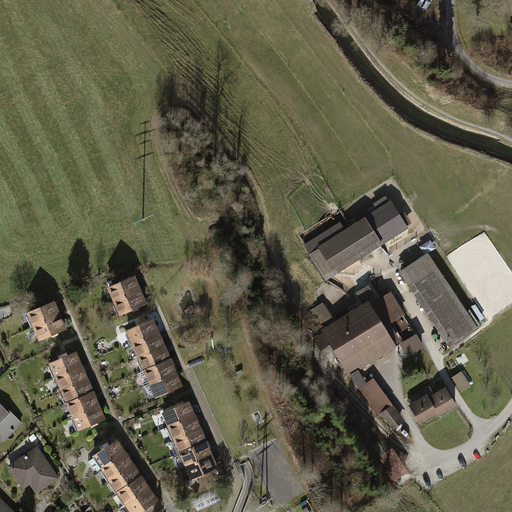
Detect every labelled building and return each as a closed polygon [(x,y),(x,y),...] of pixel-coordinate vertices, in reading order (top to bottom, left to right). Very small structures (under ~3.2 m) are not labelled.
[(311,250),(330,280),(407,231),(388,202),(311,250)] [(399,275),(448,347),(477,328),(428,255),(399,275)] [(138,283),(110,294),(116,307),(144,295),(138,283)] [(144,295),(116,307),(121,321),(149,309),(144,295)] [(371,307),(369,303),(322,331),(348,374),(394,346),(383,328),(403,316),(391,295),(371,307)] [(58,307),(30,318),(36,331),(63,321),(58,307)] [(36,331),(41,344),(68,334),(63,321),(36,331)] [(157,327),(130,338),(135,350),(162,339),(157,327)] [(162,339),(135,350),(140,363),(168,351),(162,339)] [(168,351),(140,363),(147,379),(174,368),(168,351)] [(80,358),(53,370),(58,383),(85,371),(80,358)] [(147,379),(153,392),(180,381),(174,368),(147,379)] [(58,383),(63,395),(91,384),(85,371),(58,383)] [(461,373),(452,379),(462,393),(471,387),(461,373)] [(376,380),(361,391),(380,418),(383,416),(394,432),(405,424),(393,408),(396,407),(376,380)] [(153,392),(158,404),(185,393),(180,381),(153,392)] [(91,384),(63,395),(68,408),(96,396),(91,384)] [(444,389),(428,399),(436,414),(438,416),(454,407),(444,389)] [(96,396),(68,408),(74,421),(102,410),(96,396)] [(419,424),(436,414),(428,399),(426,396),(409,406),(419,424)] [(0,400),(0,434),(4,439),(21,422),(0,400)] [(192,407),(165,418),(170,431),(197,419),(192,407)] [(102,410),(74,421),(79,434),(107,423),(102,410)] [(170,431),(176,445),(204,433),(197,419),(170,431)] [(176,445),(182,458),(209,447),(204,433),(176,445)] [(128,457),(120,444),(95,460),(104,473),(128,457)] [(209,447),(182,458),(188,472),(215,460),(209,447)] [(39,450),(9,470),(25,494),(32,489),(38,498),(61,483),(39,450)] [(396,453),(383,462),(398,485),(412,476),(396,453)] [(104,473),(111,485),(136,468),(128,457),(104,473)] [(188,472),(194,486),(221,474),(215,460),(188,472)] [(136,468),(111,485),(118,495),(143,478),(136,468)] [(118,495),(128,510),(153,493),(143,478),(118,495)] [(128,510),(129,511),(148,511),(160,504),(153,493),(128,510)] [(203,498),(196,500),(199,510),(206,507),(203,498)] [(0,511),(12,511),(0,499),(0,511)]
